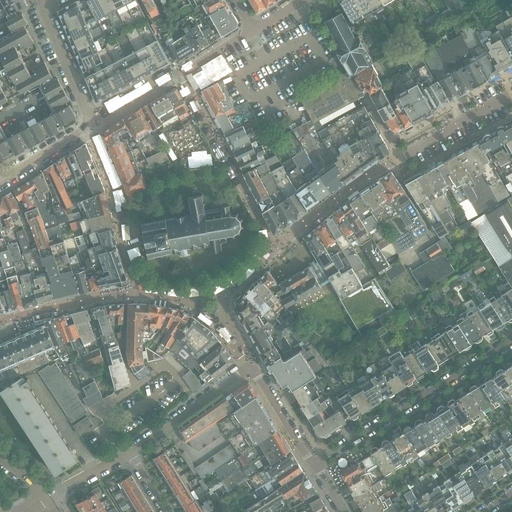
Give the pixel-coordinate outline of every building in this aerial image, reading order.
[(0,0),(0,19),(6,16),(15,12),(27,5),(23,0),(0,0)] [(86,0),(78,0),(58,11),(67,32),(86,22),(85,22),(95,17),(92,11),(86,0)] [(98,0),(86,0),(92,11),(95,17),(97,20),(107,14),(102,6),(98,0)] [(111,0),(98,0),(102,6),(107,14),(116,9),(112,1),(111,0)] [(111,0),(112,1),(116,9),(126,4),(123,0),(111,0)] [(138,0),(151,24),(157,34),(168,29),(157,8),(157,7),(155,4),(153,0),(138,0)] [(226,3),(224,0),(209,0),(204,3),(207,9),(201,12),(204,16),(226,3)] [(248,0),(257,14),(267,8),(261,0),(248,0)] [(363,16),(353,0),(340,0),(340,1),(343,7),(352,22),(363,16)] [(373,11),(366,0),(353,0),(363,16),(373,11)] [(366,0),(373,11),(375,15),(386,9),(383,5),(380,0),(366,0)] [(456,10),(450,0),(448,0),(445,3),(449,9),(451,13),(456,10)] [(457,0),(450,0),(456,10),(466,3),(464,0),(459,0),(458,1),(457,0)] [(160,1),(155,4),(157,7),(159,12),(164,9),(160,1)] [(226,3),(204,16),(206,20),(209,26),(215,23),(232,13),(226,3)] [(190,5),(179,11),(183,18),(194,12),(190,5)] [(327,16),(327,15),(322,18),(325,23),(325,22),(328,28),(327,28),(328,29),(331,34),(331,35),(332,35),(334,40),(335,42),(335,41),(338,47),(337,47),(338,47),(334,49),(344,67),(348,64),(354,74),(372,63),(356,33),(352,35),(342,14),(339,8),(335,11),(335,12),(327,16)] [(442,14),(444,17),(451,13),(449,9),(442,14)] [(22,14),(18,16),(17,16),(15,12),(6,16),(9,21),(6,22),(9,27),(7,28),(10,34),(9,35),(18,51),(34,43),(24,24),(27,22),(22,14)] [(209,26),(202,30),(210,44),(237,27),(238,23),(232,13),(215,23),(209,26)] [(440,20),(437,16),(435,13),(426,20),(430,26),(436,23),(440,20)] [(197,51),(210,44),(202,30),(198,24),(197,22),(192,14),(180,20),(186,32),(187,32),(197,51)] [(511,18),(505,22),(496,27),(498,31),(504,41),(511,54),(511,18)] [(198,24),(202,30),(209,26),(206,20),(198,24)] [(86,22),(67,32),(71,42),(90,32),(86,22)] [(473,28),(500,73),(511,65),(511,54),(504,41),(498,31),(489,37),(489,38),(488,38),(489,39),(485,41),(477,26),(473,28)] [(465,27),(458,31),(460,35),(487,80),(500,73),(473,28),(465,27)] [(173,31),(164,36),(177,61),(178,63),(179,63),(181,63),(184,61),(184,59),(188,57),(177,38),(173,31)] [(90,32),(71,42),(75,52),(94,42),(90,32)] [(188,57),(197,51),(187,32),(186,32),(177,38),(188,57)] [(1,42),(0,42),(0,107),(2,107),(0,104),(28,89),(29,92),(37,87),(28,70),(18,51),(9,35),(0,39),(1,42)] [(460,35),(448,42),(475,88),(476,87),(485,81),(486,81),(487,81),(487,80),(460,35)] [(382,44),(387,52),(394,48),(389,39),(382,44)] [(158,40),(147,46),(151,54),(159,68),(160,68),(163,68),(166,66),(167,64),(169,63),(158,40)] [(94,42),(75,52),(79,62),(98,52),(94,42)] [(436,49),(462,95),(474,88),(475,88),(448,42),(436,49)] [(449,103),(436,81),(435,82),(425,65),(419,54),(414,45),(409,49),(405,43),(399,47),(411,69),(421,88),(422,88),(436,110),(449,103)] [(147,46),(136,52),(141,60),(148,74),(159,68),(151,54),(147,46)] [(371,51),(375,59),(383,54),(379,47),(371,51)] [(397,58),(403,54),(399,48),(393,52),(397,58)] [(449,103),(462,95),(436,49),(424,56),(437,80),(436,81),(449,103)] [(98,52),(79,62),(83,72),(102,62),(98,52)] [(136,52),(125,57),(130,66),(138,80),(148,74),(141,60),(136,52)] [(125,57),(115,63),(119,71),(127,86),(138,80),(130,66),(125,57)] [(44,62),(28,70),(36,85),(37,87),(38,87),(52,113),(49,114),(50,116),(51,116),(55,114),(55,113),(56,113),(68,106),(69,106),(72,105),(55,74),(51,76),(44,62)] [(115,63),(105,68),(109,77),(117,92),(118,91),(121,91),(124,90),(125,87),(127,86),(119,71),(115,63)] [(347,73),(300,98),(311,120),(316,128),(318,131),(324,128),(322,125),(322,124),(319,119),(359,99),(358,97),(364,93),(356,78),(354,74),(348,64),(344,67),(347,73)] [(359,75),(356,78),(364,93),(368,91),(370,94),(370,95),(381,88),(380,86),(382,85),(377,76),(378,76),(372,65),(367,69),(366,68),(358,73),(359,75)] [(86,78),(96,102),(97,102),(117,92),(109,77),(105,68),(87,77),(86,78)] [(400,76),(390,81),(399,97),(413,123),(414,123),(414,124),(415,123),(423,119),(422,118),(433,112),(434,113),(435,112),(434,111),(436,110),(422,88),(421,88),(411,69),(400,76)] [(217,83),(201,92),(208,105),(215,118),(224,135),(233,130),(225,113),(234,108),(228,97),(225,98),(217,83)] [(381,88),(370,95),(378,109),(384,120),(385,120),(391,131),(391,132),(396,133),(403,128),(391,105),(381,88)] [(174,89),(167,93),(181,119),(189,115),(186,111),(188,110),(176,89),(174,89)] [(167,93),(150,103),(162,125),(164,129),(181,119),(167,93)] [(396,103),(391,105),(403,128),(404,130),(411,126),(410,125),(413,123),(399,97),(395,98),(394,101),(396,103)] [(150,103),(141,109),(152,129),(153,130),(162,125),(150,103)] [(4,141),(0,143),(0,158),(10,154),(12,152),(14,151),(15,152),(16,155),(20,152),(25,150),(23,146),(27,144),(29,148),(46,138),(44,135),(48,133),(50,136),(59,131),(64,129),(62,125),(76,118),(69,106),(68,106),(56,113),(55,113),(55,114),(51,116),(50,116),(7,139),(4,141)] [(346,116),(345,117),(364,152),(371,165),(374,162),(388,153),(388,152),(388,150),(381,137),(377,130),(371,119),(369,116),(368,114),(364,107),(363,107),(346,116)] [(141,109),(123,119),(133,136),(135,139),(140,147),(142,150),(146,148),(142,141),(151,136),(148,131),(152,129),(141,109)] [(345,116),(335,122),(353,152),(362,171),(371,165),(364,152),(345,117),(345,116)] [(106,134),(104,134),(109,146),(126,139),(129,138),(133,136),(123,119),(105,130),(106,132),(106,134)] [(311,120),(291,130),(297,138),(316,128),(311,120)] [(335,122),(326,127),(341,152),(354,177),(362,171),(353,152),(335,122)] [(482,139),(478,141),(484,152),(484,153),(485,152),(487,151),(487,152),(494,148),(511,137),(511,122),(504,127),(501,126),(497,129),(496,131),(490,134),(487,134),(483,136),(482,139)] [(233,130),(224,135),(228,143),(252,132),(251,128),(245,131),(243,126),(233,130)] [(324,128),(318,131),(329,152),(332,159),(340,172),(336,175),(343,185),(354,177),(341,152),(326,127),(324,128)] [(252,132),(228,143),(233,152),(250,143),(248,138),(254,135),(252,132)] [(511,137),(494,148),(487,152),(488,152),(493,163),(494,162),(511,152),(511,137)] [(126,139),(109,146),(111,152),(113,157),(130,150),(132,150),(130,145),(129,146),(126,139)] [(478,140),(468,146),(471,152),(490,186),(499,200),(509,194),(492,163),(491,164),(484,153),(484,152),(478,141),(478,140)] [(250,143),(233,152),(237,161),(256,152),(263,149),(261,146),(257,148),(256,146),(257,145),(255,141),(250,143)] [(311,142),(302,147),(304,150),(305,152),(308,156),(313,152),(316,151),(311,142)] [(76,149),(75,150),(76,152),(86,177),(91,187),(95,195),(105,191),(105,190),(104,190),(104,189),(104,188),(104,187),(103,188),(101,182),(101,181),(98,175),(99,175),(98,174),(99,174),(94,160),(93,160),(92,160),(90,154),(90,153),(89,153),(89,152),(87,147),(87,146),(86,144),(85,144),(83,145),(82,145),(82,146),(77,149),(76,149)] [(468,146),(457,152),(476,185),(488,206),(499,200),(490,186),(471,152),(468,146)] [(256,152),(237,161),(242,172),(260,164),(257,157),(265,153),(264,152),(263,149),(256,152)] [(71,152),(66,156),(77,181),(81,179),(86,189),(91,187),(86,177),(76,152),(75,150),(71,152)] [(130,150),(113,157),(118,169),(135,162),(137,162),(135,158),(133,158),(130,150)] [(300,152),(292,158),(297,167),(304,178),(305,181),(321,202),(331,194),(315,170),(316,169),(315,167),(313,164),(308,156),(305,152),(304,150),(300,152)] [(160,152),(147,158),(149,163),(152,167),(168,160),(165,152),(164,151),(160,152)] [(313,152),(308,156),(313,164),(318,161),(321,159),(318,152),(316,151),(313,152)] [(449,159),(448,160),(469,197),(479,214),(487,209),(489,208),(488,206),(476,185),(457,152),(456,152),(456,153),(454,154),(457,158),(453,160),(452,157),(449,159)] [(511,152),(494,162),(500,173),(505,171),(511,166),(511,152)] [(275,154),(264,159),(266,163),(277,158),(275,154)] [(64,157),(55,163),(67,188),(71,186),(71,187),(76,185),(64,157)] [(318,161),(313,164),(315,167),(316,169),(315,170),(331,194),(336,191),(336,190),(343,185),(336,175),(340,172),(332,159),(321,166),(319,164),(320,164),(318,161)] [(442,160),(436,164),(441,171),(443,174),(443,177),(449,186),(459,203),(465,199),(469,197),(448,160),(443,162),(442,160)] [(293,161),(285,167),(288,173),(297,167),(293,161)] [(135,162),(118,169),(122,181),(141,174),(141,173),(139,169),(138,169),(135,162)] [(45,170),(42,172),(51,191),(51,192),(53,204),(53,207),(55,213),(65,209),(65,208),(67,207),(69,206),(72,205),(71,201),(54,164),(45,170)] [(430,170),(427,172),(448,209),(452,207),(443,189),(449,186),(443,177),(443,174),(441,171),(436,164),(429,168),(430,170)] [(511,166),(505,171),(500,173),(502,178),(502,177),(506,185),(511,181),(511,166)] [(288,173),(286,175),(294,189),(297,192),(307,211),(313,207),(319,203),(321,202),(305,181),(304,178),(297,167),(288,173)] [(255,169),(243,174),(258,203),(269,197),(255,169)] [(423,171),(415,175),(416,176),(439,214),(445,224),(450,221),(452,220),(446,210),(448,209),(427,172),(424,173),(423,171)] [(42,172),(31,180),(38,190),(34,191),(37,197),(37,196),(39,200),(46,198),(44,194),(51,191),(42,172)] [(389,173),(380,179),(385,188),(384,190),(391,201),(394,206),(399,213),(407,225),(406,225),(416,241),(429,233),(425,224),(405,192),(393,174),(389,173)] [(141,174),(122,181),(128,194),(129,201),(130,201),(137,199),(136,193),(140,191),(139,189),(146,186),(145,185),(141,174)] [(157,175),(147,179),(149,183),(159,179),(157,175)] [(415,175),(404,182),(406,184),(409,189),(441,237),(444,235),(448,233),(450,232),(445,224),(439,214),(416,176),(415,175)] [(380,179),(369,186),(383,209),(391,219),(399,213),(394,206),(391,201),(384,190),(385,188),(380,179)] [(15,190),(13,191),(19,201),(21,200),(27,212),(37,207),(33,199),(37,197),(34,191),(38,190),(31,180),(15,190)] [(369,186),(359,193),(374,215),(385,234),(396,226),(391,219),(383,209),(369,186)] [(86,189),(79,192),(81,196),(82,200),(83,200),(95,195),(91,187),(86,189)] [(72,205),(69,206),(71,210),(80,206),(85,217),(85,218),(110,212),(110,210),(109,207),(109,206),(109,205),(109,203),(108,201),(107,200),(108,198),(107,196),(106,194),(105,191),(95,195),(83,200),(82,200),(73,204),(74,204),(72,205)] [(11,192),(2,197),(8,212),(10,217),(13,223),(15,222),(14,219),(18,217),(15,212),(19,210),(11,192)] [(297,192),(286,200),(288,203),(297,219),(307,211),(297,192)] [(359,193),(348,201),(365,226),(380,250),(391,243),(390,241),(387,237),(385,234),(374,215),(359,193)] [(140,223),(140,224),(141,225),(143,235),(141,236),(142,237),(143,237),(144,237),(145,246),(144,246),(144,247),(144,248),(146,248),(148,258),(147,259),(147,260),(148,260),(149,258),(160,256),(161,258),(162,258),(162,256),(171,254),(171,256),(173,255),(173,253),(179,252),(180,256),(182,256),(187,255),(189,254),(188,250),(209,246),(210,252),(209,254),(210,254),(211,253),(221,251),(223,252),(223,251),(222,250),(222,249),(221,244),(222,244),(222,243),(227,242),(227,239),(226,236),(232,235),(233,238),(235,238),(234,235),(238,233),(240,235),(241,233),(240,231),(241,228),(244,228),(244,226),(242,226),(241,221),(243,220),(242,219),(240,220),(237,217),(238,214),(237,214),(236,213),(235,216),(231,215),(230,212),(230,213),(229,206),(220,207),(221,208),(204,211),(203,205),(205,205),(205,203),(203,204),(202,197),(203,195),(202,194),(201,196),(189,198),(188,197),(187,198),(188,199),(190,206),(188,206),(189,207),(190,207),(191,215),(186,215),(186,214),(185,214),(185,216),(176,217),(175,216),(174,216),(175,218),(166,219),(166,217),(164,217),(165,220),(155,221),(154,219),(153,219),(154,221),(142,223),(140,222),(140,223)] [(37,197),(33,199),(37,207),(40,214),(46,211),(43,202),(40,203),(39,200),(37,196),(37,197)] [(81,196),(71,201),(72,205),(74,204),(73,204),(82,200),(81,196)] [(2,197),(0,198),(0,215),(1,217),(6,214),(7,219),(4,220),(7,226),(8,229),(14,227),(13,223),(10,217),(8,212),(2,197)] [(269,197),(258,203),(273,232),(274,235),(280,231),(285,227),(275,208),(273,204),(269,197)] [(489,210),(484,213),(494,229),(509,251),(511,249),(511,207),(507,199),(489,210)] [(286,200),(275,208),(285,227),(297,219),(288,203),(286,200)] [(348,201),(340,207),(354,229),(353,230),(354,233),(353,233),(358,242),(378,276),(384,272),(391,267),(390,266),(380,250),(365,226),(348,201)] [(27,212),(25,213),(26,216),(31,227),(35,239),(37,244),(38,245),(41,254),(49,283),(50,283),(55,299),(65,296),(79,293),(80,293),(72,267),(68,254),(61,226),(60,224),(45,229),(43,222),(40,214),(37,207),(27,212)] [(340,207),(332,214),(343,232),(349,242),(352,241),(348,234),(351,233),(352,234),(353,233),(354,233),(353,230),(354,229),(340,207)] [(46,211),(40,214),(43,222),(45,229),(60,224),(58,218),(67,215),(65,209),(55,213),(54,214),(54,215),(51,217),(48,210),(46,211)] [(69,215),(67,215),(69,221),(71,221),(81,218),(79,212),(73,214),(69,215)] [(86,218),(79,220),(83,234),(89,233),(98,231),(99,232),(113,229),(113,228),(110,212),(85,218),(86,218)] [(401,234),(390,241),(391,243),(399,255),(418,243),(416,241),(406,225),(407,225),(399,213),(391,219),(396,226),(398,230),(401,234)] [(484,213),(470,221),(474,228),(480,237),(499,266),(511,258),(511,256),(509,251),(494,229),(484,213)] [(332,214),(324,221),(341,250),(348,263),(351,268),(353,270),(354,273),(364,268),(349,242),(343,232),(332,214)] [(67,215),(58,218),(60,224),(69,221),(67,215)] [(72,223),(69,223),(72,231),(75,230),(80,228),(78,221),(72,223)] [(324,221),(314,229),(333,261),(335,265),(338,269),(339,271),(340,274),(346,271),(351,268),(348,263),(344,266),(336,253),(341,250),(324,221)] [(450,221),(445,224),(450,232),(455,229),(450,221)] [(470,221),(459,227),(464,234),(474,228),(470,221)] [(89,233),(83,234),(84,235),(88,249),(89,248),(95,246),(98,253),(116,247),(116,244),(117,243),(116,241),(115,241),(114,235),(115,234),(115,232),(114,232),(113,229),(99,232),(98,231),(89,233)] [(306,235),(306,236),(308,239),(310,243),(313,247),(315,251),(320,258),(324,266),(329,263),(333,261),(314,229),(313,230),(314,230),(312,231),(311,231),(309,233),(306,235)] [(398,230),(387,237),(390,241),(401,234),(398,230)] [(351,233),(348,234),(352,241),(354,244),(358,242),(353,233),(352,234),(351,233)] [(276,287),(274,288),(277,292),(279,297),(283,304),(286,308),(304,298),(321,287),(320,285),(321,285),(322,284),(324,283),(326,281),(327,281),(328,280),(331,286),(334,291),(341,302),(348,313),(352,320),(354,324),(357,329),(368,323),(378,317),(380,320),(379,320),(381,323),(382,325),(390,320),(398,315),(386,297),(374,279),(372,280),(362,286),(358,280),(354,273),(353,270),(351,268),(346,271),(340,274),(339,271),(338,269),(335,265),(333,261),(329,263),(324,266),(320,258),(315,251),(313,247),(310,243),(308,239),(306,236),(304,237),(303,237),(304,238),(307,243),(310,249),(309,250),(317,262),(315,263),(313,265),(311,266),(309,267),(307,268),(305,269),(303,270),(301,271),(298,273),(295,275),(292,277),(286,280),(278,285),(276,287)] [(26,239),(19,241),(23,252),(23,254),(31,252),(29,248),(26,239)] [(16,241),(6,244),(8,250),(13,263),(12,264),(22,290),(19,291),(25,307),(38,303),(29,273),(23,254),(23,252),(20,253),(16,241)] [(427,263),(412,272),(424,290),(455,270),(444,253),(438,242),(421,253),(427,263)] [(31,252),(23,254),(29,273),(38,303),(55,299),(50,283),(49,283),(41,254),(38,245),(37,245),(29,248),(31,252)] [(95,246),(89,248),(91,254),(94,262),(96,270),(103,288),(112,287),(118,285),(118,286),(120,285),(127,284),(128,281),(126,273),(125,273),(118,252),(117,252),(116,248),(116,247),(98,253),(95,246)] [(88,249),(82,250),(90,274),(87,275),(91,290),(103,288),(96,270),(94,262),(91,254),(89,248),(88,249)] [(8,250),(0,252),(0,258),(3,266),(5,274),(10,288),(16,309),(25,307),(19,291),(22,290),(12,264),(13,263),(8,250)] [(79,251),(68,254),(72,267),(80,293),(91,290),(87,275),(90,274),(82,250),(79,251)] [(511,258),(499,266),(506,277),(509,282),(511,286),(511,258)] [(391,267),(384,272),(390,281),(406,271),(399,260),(390,266),(391,267)] [(481,264),(473,269),(477,275),(486,270),(481,264)] [(3,266),(0,267),(0,298),(4,312),(16,309),(10,288),(5,274),(3,266)] [(470,270),(459,277),(464,284),(474,278),(470,270)] [(267,271),(259,278),(268,287),(278,298),(279,297),(277,292),(274,288),(276,287),(278,285),(276,281),(267,271)] [(259,278),(252,286),(270,305),(278,315),(275,311),(283,304),(279,297),(278,298),(268,287),(259,278)] [(455,278),(449,283),(452,288),(459,284),(455,278)] [(502,284),(496,287),(500,293),(502,296),(511,311),(511,286),(509,282),(503,285),(502,284)] [(252,286),(245,292),(261,311),(263,314),(269,321),(270,322),(278,315),(270,305),(252,286)] [(441,288),(437,290),(441,298),(445,295),(441,288)] [(436,290),(430,294),(436,304),(442,300),(441,298),(436,290)] [(235,308),(235,309),(242,322),(261,311),(245,292),(244,293),(245,293),(243,295),(243,294),(236,301),(236,302),(235,302),(235,307),(235,308)] [(493,297),(489,301),(491,303),(503,323),(507,320),(508,322),(508,321),(511,322),(511,321),(511,311),(502,296),(495,300),(493,297)] [(482,305),(478,308),(479,310),(492,330),(496,327),(497,328),(500,329),(503,327),(504,324),(503,323),(491,303),(489,301),(488,300),(487,299),(483,301),(482,304),(482,305)] [(124,304),(105,306),(111,324),(114,323),(114,324),(115,324),(123,324),(124,305),(124,304)] [(129,305),(127,350),(142,350),(142,344),(143,338),(142,323),(144,324),(144,317),(149,317),(149,305),(129,304),(129,305)] [(144,324),(142,323),(143,338),(150,338),(151,339),(152,339),(163,324),(162,323),(165,320),(167,308),(149,305),(149,317),(144,317),(144,324)] [(105,306),(92,309),(95,315),(101,337),(104,344),(109,365),(116,390),(119,388),(125,386),(126,385),(130,383),(125,367),(118,342),(117,342),(116,339),(114,334),(111,324),(105,306)] [(165,320),(162,323),(163,324),(168,327),(167,330),(168,331),(169,331),(174,323),(173,322),(180,310),(167,308),(165,320)] [(414,308),(407,313),(412,320),(419,315),(414,308)] [(437,308),(434,310),(440,319),(443,317),(437,308)] [(87,310),(72,314),(72,316),(84,344),(86,343),(101,337),(95,315),(92,309),(91,309),(92,311),(88,312),(87,310)] [(168,331),(161,343),(162,344),(164,345),(170,349),(182,329),(181,327),(191,316),(180,310),(173,322),(174,323),(169,331),(168,331)] [(472,312),(467,315),(469,318),(481,337),(485,334),(486,335),(489,336),(492,334),(493,331),(492,330),(479,310),(474,314),(472,312)] [(261,311),(242,322),(249,333),(269,321),(263,314),(261,311)] [(72,314),(56,318),(55,318),(64,342),(73,362),(81,358),(80,356),(83,355),(88,353),(84,344),(72,316),(72,314)] [(210,330),(191,316),(181,327),(182,329),(170,349),(169,350),(191,370),(195,366),(222,344),(218,340),(217,338),(211,332),(210,330)] [(282,323),(281,324),(282,324),(288,333),(290,331),(302,346),(304,348),(304,349),(313,343),(311,340),(308,337),(292,316),(285,321),(282,323)] [(45,321),(44,321),(46,326),(51,337),(57,349),(61,357),(65,365),(66,365),(73,362),(64,342),(55,318),(45,321)] [(461,319),(457,322),(458,325),(471,344),(474,342),(475,343),(478,343),(481,341),(482,338),(482,337),(481,337),(469,318),(463,322),(461,319)] [(269,321),(249,333),(255,343),(257,347),(261,354),(274,346),(271,341),(272,340),(268,335),(270,334),(277,330),(275,328),(270,322),(269,321)] [(390,322),(384,326),(387,330),(392,326),(390,322)] [(275,328),(277,330),(282,337),(276,341),(284,353),(291,348),(283,336),(288,333),(282,324),(281,324),(275,328)] [(450,326),(446,329),(447,331),(460,351),(463,349),(464,350),(467,350),(470,348),(471,345),(471,344),(458,325),(452,328),(450,326)] [(0,384),(3,389),(15,381),(14,378),(21,374),(61,357),(57,349),(51,337),(46,326),(0,346),(0,384)] [(384,328),(380,330),(384,336),(388,334),(384,328)] [(381,336),(377,330),(374,332),(373,333),(376,339),(381,336)] [(439,334),(435,336),(449,358),(453,355),(455,357),(460,354),(460,351),(447,331),(440,336),(439,334)] [(432,341),(426,345),(438,364),(441,366),(445,363),(445,360),(449,358),(435,336),(431,339),(432,341)] [(418,341),(411,346),(413,350),(427,371),(431,369),(433,370),(434,371),(438,368),(438,367),(438,365),(438,364),(426,345),(422,348),(418,341)] [(222,344),(195,366),(201,374),(199,375),(202,379),(206,377),(209,381),(234,361),(232,358),(229,360),(226,356),(229,354),(227,351),(224,353),(221,349),(224,347),(222,344)] [(274,346),(261,354),(267,365),(268,365),(278,359),(277,358),(280,356),(274,346)] [(146,348),(145,347),(147,362),(153,361),(152,357),(155,353),(154,353),(146,348)] [(88,353),(83,355),(89,368),(94,367),(104,363),(99,348),(90,352),(88,353)] [(267,365),(264,367),(267,371),(268,371),(270,373),(272,371),(278,379),(276,380),(279,384),(277,384),(280,389),(287,385),(288,388),(287,388),(290,392),(293,390),(314,378),(313,376),(322,370),(315,360),(308,365),(306,362),(314,356),(310,349),(306,352),(304,349),(304,348),(303,348),(285,360),(283,360),(280,356),(277,358),(278,359),(268,365),(267,365)] [(127,350),(127,352),(130,366),(144,363),(142,352),(142,351),(142,350),(127,350)] [(410,355),(403,359),(416,378),(419,379),(419,380),(423,377),(423,374),(427,371),(413,350),(409,353),(410,355)] [(399,352),(388,358),(392,363),(405,385),(408,386),(413,384),(412,383),(412,380),(416,378),(403,359),(399,352)] [(81,358),(73,362),(79,376),(83,387),(94,381),(89,368),(83,355),(80,356),(81,358)] [(72,378),(73,378),(79,376),(73,362),(66,365),(72,378)] [(507,369),(503,371),(511,384),(511,362),(507,365),(507,368),(506,368),(507,369)] [(48,366),(38,372),(39,373),(42,378),(58,368),(55,363),(49,367),(48,366)] [(144,363),(130,366),(139,381),(151,373),(144,363)] [(389,368),(382,372),(394,392),(394,391),(397,393),(402,390),(401,390),(401,387),(405,385),(392,363),(387,366),(389,368)] [(333,367),(325,371),(330,378),(337,373),(333,367)] [(58,368),(42,378),(45,383),(61,372),(58,368)] [(496,375),(492,378),(504,397),(506,399),(511,395),(511,384),(503,371),(503,370),(502,370),(500,369),(496,372),(496,374),(495,374),(496,375)] [(190,370),(182,377),(192,391),(193,392),(197,390),(202,386),(190,370)] [(61,372),(45,383),(48,387),(64,377),(61,372)] [(373,375),(369,377),(383,399),(387,396),(390,397),(390,398),(394,395),(394,392),(382,372),(375,377),(373,375)] [(363,375),(356,380),(360,386),(373,405),(375,406),(376,407),(380,404),(380,401),(383,399),(369,377),(366,379),(363,375)] [(79,376),(73,378),(77,389),(83,387),(79,376)] [(485,382),(481,385),(495,407),(499,404),(497,401),(504,397),(492,378),(492,377),(491,377),(489,376),(485,379),(484,381),(484,382),(485,382)] [(3,389),(2,390),(57,473),(61,470),(64,468),(77,460),(28,386),(29,385),(28,383),(30,382),(27,379),(25,381),(23,377),(22,377),(15,381),(3,389)] [(64,377),(48,387),(51,391),(67,381),(64,377)] [(294,393),(293,394),(295,398),(297,398),(299,400),(298,402),(301,407),(317,398),(320,396),(317,391),(324,387),(317,377),(314,378),(293,390),(294,393)] [(67,381),(51,391),(54,396),(70,386),(67,381)] [(94,381),(83,387),(88,396),(98,390),(94,381)] [(225,398),(179,431),(184,440),(186,443),(197,436),(202,432),(207,429),(212,426),(217,422),(235,411),(258,395),(248,382),(225,398)] [(470,391),(469,391),(470,392),(482,411),(489,407),(491,410),(495,407),(481,385),(477,387),(477,386),(476,386),(474,385),(470,388),(469,390),(470,391)] [(70,386),(54,396),(57,400),(73,390),(70,386)] [(352,388),(348,390),(362,412),(365,409),(368,411),(373,409),(372,408),(372,405),(373,405),(360,386),(354,390),(352,388)] [(73,390),(57,400),(60,405),(76,394),(73,390)] [(88,396),(83,399),(87,407),(103,399),(98,390),(88,396)] [(344,393),(337,397),(339,399),(351,418),(354,420),(358,417),(358,414),(360,413),(362,412),(348,390),(344,393)] [(459,397),(458,398),(459,398),(471,417),(478,414),(480,417),(485,414),(482,411),(470,392),(466,394),(466,393),(465,393),(463,393),(459,395),(459,397)] [(76,394),(60,405),(63,409),(79,399),(76,394)] [(235,411),(217,422),(225,433),(232,443),(239,455),(277,428),(258,395),(235,411)] [(301,410),(300,410),(303,414),(303,413),(305,414),(306,414),(308,417),(330,405),(329,404),(330,404),(332,402),(328,397),(319,402),(317,398),(301,407),(301,410)] [(447,404),(448,405),(462,427),(463,428),(469,424),(474,421),(471,417),(459,398),(455,401),(455,400),(454,400),(452,399),(448,402),(447,404)] [(79,399),(63,409),(65,414),(81,403),(79,399)] [(81,403),(65,414),(68,418),(84,408),(81,403)] [(308,417),(306,419),(312,428),(314,426),(329,417),(335,413),(332,409),(330,405),(308,417)] [(437,411),(436,411),(437,412),(449,432),(456,428),(457,430),(462,427),(448,405),(444,408),(443,406),(443,407),(441,406),(437,408),(437,411)] [(84,408),(68,418),(72,423),(87,412),(85,409),(84,408)] [(315,428),(313,430),(317,436),(319,435),(324,436),(325,438),(330,435),(331,435),(329,432),(334,429),(335,430),(337,430),(337,431),(341,428),(341,426),(341,425),(346,422),(339,411),(335,413),(329,417),(314,426),(315,428)] [(501,411),(499,412),(506,422),(508,421),(501,411)] [(425,418),(426,419),(438,439),(445,435),(446,437),(451,434),(449,432),(437,412),(433,414),(432,413),(430,413),(429,412),(426,415),(425,418)] [(502,416),(497,419),(502,425),(506,423),(502,416)] [(87,417),(74,426),(80,435),(93,426),(87,417)] [(414,424),(414,425),(415,426),(427,446),(434,442),(435,444),(440,441),(438,439),(426,419),(422,421),(421,420),(419,420),(418,419),(415,422),(414,424)] [(217,422),(212,426),(219,437),(225,433),(217,422)] [(212,426),(207,429),(215,440),(219,437),(212,426)] [(403,431),(404,433),(416,453),(422,449),(424,451),(429,448),(427,446),(415,426),(411,428),(410,427),(408,426),(407,426),(404,429),(403,431)] [(221,467),(215,470),(221,481),(263,453),(284,440),(277,428),(239,455),(236,456),(233,459),(227,463),(221,467)] [(207,429),(202,432),(210,444),(215,440),(207,429)] [(202,432),(197,436),(205,447),(210,444),(202,432)] [(393,436),(393,438),(393,440),(405,460),(407,462),(413,458),(418,455),(416,453),(404,433),(400,435),(399,434),(397,433),(396,433),(393,435),(393,436)] [(473,435),(469,438),(471,441),(473,444),(474,443),(477,441),(473,435)] [(197,436),(186,443),(186,444),(198,452),(205,447),(197,436)] [(263,453),(221,481),(228,492),(249,478),(291,451),(284,440),(263,453)] [(382,445),(381,445),(382,446),(382,447),(395,466),(396,469),(402,465),(407,462),(405,460),(393,440),(389,442),(388,441),(386,440),(385,440),(382,442),(382,445)] [(471,441),(459,448),(461,451),(462,451),(473,444),(471,441)] [(232,443),(225,448),(233,459),(236,456),(239,455),(232,443)] [(499,449),(493,452),(507,473),(509,473),(510,473),(511,471),(511,456),(505,445),(504,444),(498,448),(499,449)] [(371,452),(370,452),(371,453),(371,454),(371,455),(379,466),(383,474),(385,476),(391,472),(396,469),(395,466),(382,447),(378,449),(377,448),(375,447),(371,449),(371,452)] [(458,447),(451,451),(454,456),(456,454),(461,451),(459,448),(458,447)] [(225,448),(219,452),(227,463),(233,459),(225,448)] [(291,451),(249,478),(257,490),(297,462),(296,460),(291,451)] [(488,456),(483,459),(496,480),(498,480),(499,480),(503,478),(503,475),(507,473),(493,452),(493,451),(487,455),(488,456)] [(165,452),(153,459),(157,465),(158,467),(170,460),(169,460),(165,452)] [(219,452),(213,456),(221,467),(227,463),(219,452)] [(342,474),(340,475),(343,480),(345,479),(346,481),(346,480),(348,484),(367,473),(373,469),(379,466),(371,455),(366,458),(362,460),(362,461),(358,463),(358,462),(350,467),(349,466),(348,467),(347,467),(343,469),(344,471),(341,472),(342,474)] [(213,456),(207,460),(214,471),(215,470),(221,467),(213,456)] [(450,458),(441,464),(443,468),(453,462),(450,458)] [(477,463),(472,466),(486,487),(488,488),(492,485),(493,483),(496,480),(483,459),(482,458),(477,462),(477,463)] [(170,460),(158,467),(163,476),(175,468),(170,460)] [(207,460),(201,464),(208,475),(214,471),(207,460)] [(257,490),(255,491),(259,497),(260,498),(274,490),(270,484),(278,479),(281,485),(302,471),(297,462),(257,490)] [(201,464),(195,468),(202,479),(208,475),(201,464)] [(466,469),(461,473),(475,494),(477,495),(481,492),(482,490),(486,487),(472,466),(471,465),(466,469)] [(175,468),(163,476),(168,484),(180,476),(175,468)] [(433,470),(430,472),(433,478),(435,477),(436,478),(438,477),(433,470)] [(456,476),(450,480),(464,501),(466,502),(470,500),(470,499),(471,497),(475,494),(461,473),(460,472),(455,475),(456,476)] [(285,484),(280,487),(286,496),(285,497),(286,499),(297,492),(302,500),(303,500),(316,492),(303,473),(302,473),(300,475),(297,476),(295,478),(285,484)] [(367,473),(348,484),(352,491),(351,492),(352,493),(353,495),(354,495),(375,484),(367,473)] [(132,474),(119,482),(122,488),(119,490),(119,491),(121,494),(125,492),(138,484),(132,474)] [(180,476),(168,484),(173,492),(184,484),(180,476)] [(445,483),(439,487),(453,509),(455,509),(460,507),(459,506),(460,504),(464,501),(450,480),(449,479),(444,482),(445,483)] [(375,484),(354,495),(355,497),(357,501),(357,500),(361,507),(377,498),(380,496),(377,491),(383,487),(381,485),(379,481),(375,484)] [(138,484),(125,492),(130,501),(143,493),(138,484)] [(184,484),(173,492),(178,500),(190,493),(185,485),(184,484)] [(434,491),(428,494),(439,511),(448,511),(449,511),(453,509),(439,487),(438,486),(433,490),(434,491)] [(98,487),(81,496),(84,501),(77,504),(80,508),(78,509),(80,511),(88,511),(90,511),(91,509),(101,504),(95,494),(100,490),(98,487)] [(272,493),(271,493),(280,507),(284,505),(280,500),(285,497),(286,496),(280,487),(272,493)] [(407,495),(405,496),(412,507),(407,510),(408,511),(424,511),(422,508),(417,501),(411,492),(408,494),(407,495)] [(143,493),(130,501),(137,511),(150,504),(143,493)] [(190,493),(178,500),(183,508),(195,501),(194,501),(190,493)] [(271,493),(262,498),(268,507),(273,504),(277,509),(280,507),(271,493)] [(423,497),(417,501),(422,508),(424,511),(439,511),(428,494),(427,493),(422,496),(423,497)] [(377,498),(361,507),(361,508),(363,511),(380,511),(393,505),(389,498),(385,500),(382,495),(380,497),(380,496),(377,498)] [(262,498),(254,504),(258,511),(263,511),(268,507),(262,498)] [(313,506),(305,511),(313,511),(324,506),(319,498),(311,503),(313,506)] [(195,501),(183,508),(185,511),(196,511),(208,505),(206,501),(203,503),(204,505),(200,507),(196,500),(194,501),(195,501)] [(384,511),(386,511),(391,511),(399,508),(396,503),(393,505),(380,511),(384,511)]
